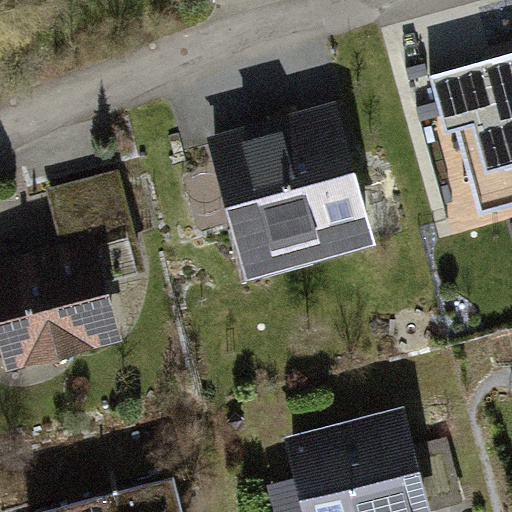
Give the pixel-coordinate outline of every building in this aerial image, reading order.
[(511,46),(445,63),(481,205),(511,196),(511,46)] [(334,103),(200,139),(237,278),(371,242),(334,103)] [(62,242),(0,258),(0,349),(9,347),(13,363),(110,338),(96,282),(144,270),(117,170),(48,188),(62,242)] [(405,398),(287,431),(298,470),(269,478),(278,511),(436,511),(434,504),(417,441),(405,398)] [(450,432),(417,441),(434,504),(468,495),(450,432)] [(188,511),(176,465),(25,503),(27,511),(188,511)]
